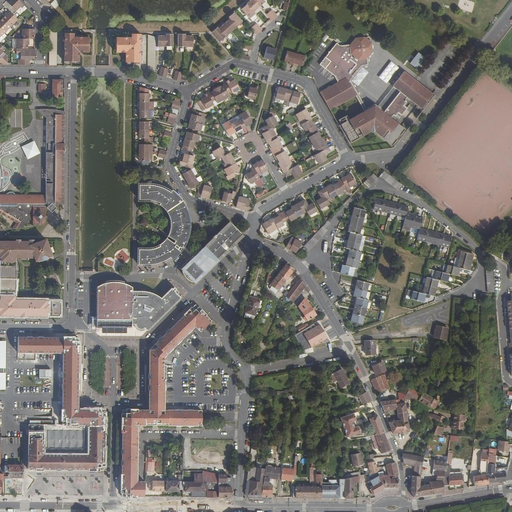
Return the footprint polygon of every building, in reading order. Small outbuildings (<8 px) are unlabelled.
[(11,0),(8,3),(16,11),(23,4),(18,0),(11,0)] [(53,0),(50,4),(55,9),(63,0),(53,0)] [(247,4),(254,12),(259,7),(259,6),(253,0),(250,0),(246,4),(247,4)] [(249,19),(255,14),(254,12),(247,4),(241,9),(249,19)] [(275,19),(278,16),(272,10),(269,12),(275,19)] [(3,18),(11,26),(18,20),(10,11),(7,14),(3,18)] [(237,27),(242,22),(234,12),(228,17),(229,18),(236,27),(237,27)] [(269,12),(266,15),(272,21),(275,19),(269,12)] [(0,29),(4,33),(11,26),(3,18),(0,21),(0,29)] [(224,23),(231,31),(236,27),(229,18),(224,23)] [(218,28),(225,36),(231,31),(224,23),(218,28)] [(256,23),(254,26),(259,32),(262,30),(256,23)] [(257,35),(259,32),(254,26),(251,28),(257,35)] [(220,41),(225,37),(225,36),(218,28),(217,27),(211,32),(220,41)] [(33,29),(22,29),(22,39),(28,39),(29,39),(33,39),(33,35),(33,29)] [(64,62),(79,62),(79,52),(89,52),(89,37),(73,37),(73,33),(72,33),(72,29),(64,29),(64,62)] [(125,62),(133,62),(133,68),(141,70),(140,35),(140,34),(131,34),(131,35),(131,37),(116,37),(116,52),(121,52),(125,52),(125,57),(125,62)] [(319,64),(334,76),(337,82),(346,78),(348,81),(350,80),(353,76),(352,75),(356,70),(357,71),(362,65),(368,65),(367,59),(366,59),(372,51),(371,42),(369,41),(370,40),(370,38),(368,37),(367,37),(366,38),(364,37),(355,38),(349,46),(349,44),(340,46),(336,43),(319,64)] [(22,39),(16,39),(16,48),(28,48),(28,45),(28,39),(22,39)] [(265,59),(273,61),(276,49),(265,46),(263,54),(266,55),(265,59)] [(19,65),(27,65),(27,58),(30,59),(34,59),(35,49),(28,48),(16,48),(16,54),(20,54),(20,60),(19,60),(19,65)] [(297,64),(302,66),(305,56),(287,51),(284,61),(289,62),(289,64),(296,66),(297,64)] [(419,54),(411,64),(418,69),(426,59),(419,54)] [(387,83),(399,66),(390,61),(378,77),(387,83)] [(407,97),(418,106),(420,102),(424,105),(430,98),(426,95),(429,91),(404,71),(392,86),(399,91),(407,97)] [(228,80),(225,81),(226,82),(227,84),(231,91),(232,93),(239,89),(233,78),(230,80),(231,81),(230,82),(229,81),(228,80)] [(320,92),(330,110),(356,95),(348,81),(346,78),(337,82),(320,92)] [(62,79),(52,79),(52,97),(62,97),(62,92),(61,92),(61,84),(62,84),(62,79)] [(356,95),(364,111),(367,110),(350,80),(348,81),(356,95)] [(220,86),(217,88),(223,100),(229,96),(227,93),(231,91),(227,84),(220,87),(220,86)] [(253,88),(254,86),(250,85),(249,89),(247,88),(245,96),(247,96),(247,97),(255,99),(259,86),(255,85),(255,87),(255,88),(253,88)] [(149,90),(139,87),(139,101),(149,102),(149,90)] [(285,104),(286,101),(289,90),(278,87),(275,98),(285,101),(284,104),(285,104)] [(217,103),(223,100),(217,88),(213,90),(214,91),(208,94),(212,102),(215,100),(217,103)] [(300,93),(289,90),(286,101),(297,104),(300,93)] [(399,91),(383,112),(391,118),(393,115),(394,116),(397,113),(401,116),(407,108),(403,105),(406,102),(404,100),(407,97),(399,91)] [(206,109),(214,105),(212,102),(208,94),(207,93),(204,95),(205,97),(204,98),(203,96),(200,98),(202,102),(199,104),(202,110),(206,108),(206,109)] [(149,102),(139,101),(139,110),(149,110),(153,110),(153,102),(149,102)] [(374,132),(388,143),(391,139),(394,142),(402,133),(399,130),(401,126),(391,118),(383,112),(374,105),(367,110),(364,111),(340,124),(351,143),(370,131),(374,132)] [(46,118),(46,143),(48,143),(48,148),(60,148),(60,144),(64,144),(64,136),(63,136),(63,130),(64,130),(64,111),(59,110),(57,110),(52,109),(49,109),(43,109),(37,109),(46,118)] [(295,115),(301,124),(310,119),(311,119),(306,109),(295,115)] [(149,110),(139,110),(139,118),(149,118),(149,110)] [(195,111),(195,115),(191,114),(189,121),(202,124),(203,125),(206,114),(195,111)] [(242,120),(245,127),(252,123),(245,111),(239,115),(242,120)] [(167,120),(175,123),(177,115),(169,113),(167,120)] [(278,124),(273,116),(265,120),(268,125),(262,128),(264,132),(272,128),(274,127),(278,124)] [(301,124),(305,131),(308,129),(310,132),(317,128),(315,125),(314,126),(312,122),(310,119),(301,124)] [(231,124),(235,132),(245,127),(242,120),(239,122),(238,120),(231,124)] [(189,121),(187,128),(200,132),(202,124),(189,121)] [(222,124),(229,136),(235,132),(231,124),(229,121),(222,124)] [(139,130),(148,130),(148,122),(139,122),(139,130)] [(277,138),(272,128),(264,132),(262,134),(267,144),(268,143),(277,138)] [(310,132),(311,135),(308,137),(312,144),(313,143),(321,138),(319,135),(317,132),(319,131),(317,128),(310,132)] [(148,137),(148,130),(139,130),(139,138),(144,138),(144,141),(151,141),(152,141),(152,137),(148,137)] [(186,132),(184,139),(197,142),(199,135),(186,132)] [(279,149),(278,146),(281,144),(277,138),(268,143),(270,146),(272,149),(270,150),(272,153),(279,149)] [(313,143),(318,153),(328,147),(322,138),(321,138),(313,143)] [(184,139),(182,146),(186,147),(185,150),(192,152),(195,142),(184,139)] [(34,141),(21,147),(27,159),(40,153),(34,141)] [(60,148),(48,148),(48,152),(64,152),(64,144),(60,144),(60,148)] [(139,153),(148,153),(148,148),(148,144),(139,144),(139,153)] [(222,157),(230,152),(228,148),(224,151),(221,146),(212,151),(217,159),(222,157)] [(314,155),(319,164),(327,159),(324,155),(330,151),(328,147),(318,153),(314,155)] [(288,157),(284,150),(281,152),(279,149),(272,153),(274,156),(275,156),(277,159),(279,162),(288,157)] [(52,183),(52,195),(45,195),(15,194),(14,193),(13,193),(12,192),(11,192),(10,192),(9,192),(8,193),(7,193),(6,194),(0,194),(0,209),(13,217),(14,214),(19,217),(21,214),(24,216),(16,228),(24,227),(24,224),(28,224),(28,220),(33,220),(32,226),(45,224),(45,217),(44,217),(44,215),(45,215),(45,208),(47,208),(50,211),(51,210),(53,210),(55,209),(56,208),(54,205),(54,204),(63,204),(64,152),(48,152),(45,152),(45,171),(46,171),(47,175),(48,178),(50,180),(52,181),(52,183)] [(229,166),(236,162),(230,152),(222,157),(226,164),(227,163),(229,166)] [(142,161),(148,161),(148,153),(139,153),(139,161),(142,161)] [(186,167),(187,163),(192,165),(194,156),(184,154),(183,159),(182,162),(180,161),(179,165),(186,167)] [(279,162),(278,163),(283,173),(293,167),(288,157),(279,162)] [(254,168),(258,175),(268,170),(262,160),(253,165),(254,168)] [(235,171),(239,169),(236,162),(229,166),(227,167),(224,169),(228,175),(235,171)] [(182,174),(186,181),(195,177),(190,169),(194,168),(192,165),(187,163),(186,167),(186,168),(187,171),(182,174)] [(291,173),(294,178),(302,174),(297,165),(293,167),(283,173),(286,177),(291,173)] [(250,184),(255,181),(257,186),(263,183),(258,175),(254,168),(251,170),(252,171),(249,173),(245,175),(250,184)] [(345,186),(346,189),(349,188),(356,183),(351,173),(341,179),(345,186)] [(186,181),(190,188),(196,185),(197,188),(199,189),(202,190),(203,185),(202,182),(199,184),(195,177),(186,181)] [(337,194),(337,195),(343,191),(341,188),(345,186),(341,179),(337,181),(338,182),(335,184),(332,186),(337,194)] [(138,249),(138,263),(145,264),(157,262),(169,257),(178,248),(184,237),(186,224),(184,212),(178,201),(170,192),(158,186),(146,183),(139,184),(139,198),(146,197),(154,199),(161,203),(167,209),(170,216),(171,224),(170,232),(166,239),(160,245),(153,249),(145,250),(138,249)] [(321,190),(327,200),(337,194),(332,186),(331,184),(321,190)] [(211,187),(203,185),(202,190),(199,189),(197,196),(200,197),(201,195),(203,196),(209,197),(211,187)] [(258,198),(267,192),(265,188),(256,195),(258,198)] [(321,198),(316,200),(321,209),(329,204),(327,200),(321,190),(317,192),(321,198)] [(221,201),(229,203),(230,198),(234,199),(236,192),(232,191),(232,194),(224,192),(221,201)] [(236,208),(247,211),(250,200),(239,196),(236,208)] [(373,209),(381,211),(384,200),(376,198),(373,209)] [(309,215),(317,210),(313,202),(308,205),(305,199),(301,202),(306,212),(309,215)] [(381,211),(389,213),(392,202),(384,200),(381,211)] [(292,208),(297,217),(306,212),(301,202),(291,207),(292,208)] [(389,213),(397,215),(400,204),(392,202),(389,213)] [(397,215),(405,217),(406,212),(408,206),(400,204),(397,215)] [(352,215),(364,218),(366,210),(354,207),(352,215)] [(289,218),(290,221),(297,217),(292,208),(289,210),(286,212),(285,211),(281,213),(285,219),(289,218)] [(0,209),(0,213),(16,222),(18,220),(13,217),(0,209)] [(403,225),(411,228),(415,214),(406,212),(405,217),(403,225)] [(273,219),(278,228),(284,225),(282,221),(285,219),(281,213),(278,215),(279,216),(275,218),(273,219)] [(16,222),(12,229),(16,228),(24,216),(21,214),(19,218),(18,220),(16,222)] [(419,230),(420,228),(423,216),(415,214),(411,228),(419,230)] [(350,223),(361,226),(364,218),(352,215),(350,223)] [(143,217),(139,224),(145,227),(149,221),(143,217)] [(262,224),(268,234),(278,228),(273,219),(272,218),(262,224)] [(229,221),(215,235),(217,237),(230,223),(229,221)] [(202,248),(198,252),(216,263),(227,252),(225,250),(227,248),(229,250),(243,236),(230,223),(217,237),(215,235),(212,238),(214,239),(204,249),(202,248)] [(350,232),(359,234),(361,226),(350,223),(348,231),(350,232)] [(417,239),(425,241),(428,230),(420,228),(419,230),(417,239)] [(425,241),(433,243),(436,232),(428,230),(425,241)] [(359,234),(350,232),(348,240),(359,243),(362,235),(359,234)] [(433,243),(441,245),(444,234),(436,232),(433,243)] [(441,245),(449,248),(452,236),(444,234),(441,245)] [(300,245),(301,243),(291,237),(286,247),(295,253),(296,251),(300,245)] [(212,238),(202,248),(204,249),(214,239),(212,238)] [(27,256),(27,258),(34,258),(35,261),(40,259),(40,257),(45,255),(46,257),(51,255),(46,241),(45,239),(38,242),(38,241),(0,240),(0,315),(20,316),(20,314),(27,314),(27,316),(59,316),(59,311),(58,311),(58,306),(59,306),(59,300),(20,300),(20,301),(15,301),(15,300),(15,288),(14,288),(14,269),(15,269),(16,258),(15,256),(27,256)] [(359,243),(348,240),(346,248),(357,251),(359,243)] [(358,252),(350,249),(348,258),(359,261),(361,252),(358,252)] [(122,250),(117,254),(123,262),(129,257),(122,250)] [(459,259),(471,262),(473,254),(461,251),(459,259)] [(183,270),(193,260),(204,271),(193,282),(195,283),(216,263),(198,252),(192,258),(183,270)] [(359,261),(348,258),(346,266),(355,268),(357,269),(359,261)] [(460,268),(469,270),(471,262),(459,259),(457,267),(460,268)] [(193,282),(204,271),(193,260),(183,270),(182,271),(193,282)] [(272,286),(278,290),(294,269),(286,264),(270,284),(272,286)] [(341,273),(353,276),(355,268),(346,266),(343,265),(341,273)] [(449,274),(458,276),(460,268),(457,267),(453,266),(448,265),(445,273),(449,274)] [(438,280),(447,282),(449,274),(445,273),(437,271),(434,279),(438,280)] [(424,285),(436,288),(438,280),(434,279),(427,277),(424,285)] [(305,286),(300,278),(286,296),(293,302),(305,286)] [(355,288),(366,291),(369,283),(357,280),(355,288)] [(96,286),(96,327),(132,327),(132,324),(135,324),(135,326),(136,327),(138,328),(139,329),(141,329),(143,329),(145,328),(147,331),(181,298),(174,291),(169,295),(167,292),(161,298),(159,297),(157,295),(153,293),(151,292),(148,291),(147,291),(143,291),(141,291),(141,294),(135,294),(135,291),(132,291),(132,287),(130,286),(127,284),(124,283),(121,282),(117,282),(112,282),(109,282),(106,283),(102,284),(100,285),(96,286)] [(425,294),(434,296),(436,288),(424,285),(422,293),(425,294)] [(357,297),(364,299),(366,291),(355,288),(353,296),(357,297)] [(411,299),(423,302),(425,294),(422,293),(413,291),(411,299)] [(260,300),(251,297),(250,301),(248,301),(246,308),(248,308),(247,313),(245,312),(243,317),(254,320),(257,308),(259,308),(262,301),(260,300)] [(354,305),(366,308),(368,300),(364,299),(357,297),(354,305)] [(316,315),(305,298),(298,306),(300,310),(305,316),(307,320),(316,315)] [(155,345),(150,350),(150,358),(152,361),(152,383),(164,383),(164,366),(163,366),(163,358),(164,356),(169,352),(173,348),(177,344),(181,341),(181,340),(188,333),(192,330),(192,329),(194,326),(194,325),(195,325),(195,326),(200,331),(203,329),(206,331),(207,331),(211,328),(211,326),(208,323),(211,321),(206,315),(198,307),(196,305),(194,305),(192,307),(192,306),(189,309),(189,310),(187,312),(186,312),(183,314),(184,315),(170,329),(169,328),(166,332),(166,333),(162,336),(161,336),(157,340),(158,341),(154,344),(155,345)] [(352,313),(363,316),(366,308),(354,305),(352,313)] [(350,321),(361,324),(363,316),(352,313),(350,321)] [(311,348),(326,343),(324,339),(327,337),(320,324),(303,334),(311,348)] [(448,328),(436,325),(433,337),(445,340),(448,328)] [(18,337),(18,352),(36,352),(63,353),(62,383),(75,383),(76,341),(75,341),(73,339),(73,338),(67,338),(67,337),(65,337),(62,337),(62,340),(60,340),(60,337),(57,337),(18,337)] [(265,342),(256,339),(254,346),(263,349),(265,342)] [(375,347),(365,346),(365,355),(376,354),(375,347)] [(259,351),(253,349),(251,356),(256,358),(259,351)] [(381,360),(372,364),(376,373),(385,369),(381,360)] [(342,369),(334,373),(340,388),(348,384),(342,369)] [(391,370),(371,378),(376,391),(389,385),(385,376),(392,373),(391,370)] [(104,386),(111,385),(109,373),(102,374),(104,386)] [(73,386),(63,386),(62,406),(65,406),(72,406),(74,404),(75,404),(75,389),(73,389),(73,386)] [(164,387),(152,387),(152,402),(152,403),(154,405),(164,406),(164,405),(164,387)] [(405,394),(403,398),(404,399),(406,399),(409,395),(411,396),(414,390),(408,387),(405,394)] [(372,401),(368,393),(367,392),(359,394),(363,404),(371,401),(372,401)] [(440,393),(437,392),(435,399),(422,392),(421,393),(419,392),(417,397),(416,399),(432,408),(437,400),(438,401),(439,398),(440,393)] [(380,400),(384,411),(388,410),(396,409),(395,404),(395,399),(380,400)] [(396,409),(396,412),(406,410),(405,402),(395,404),(396,409)] [(65,406),(62,406),(62,409),(62,412),(65,412),(75,412),(75,404),(74,404),(72,406),(65,406)] [(154,412),(128,413),(126,415),(125,415),(125,466),(123,466),(122,493),(124,493),(125,494),(125,496),(137,496),(137,481),(137,429),(139,429),(141,426),(141,425),(176,425),(176,426),(181,426),(182,425),(187,425),(188,426),(192,426),(193,425),(201,425),(201,419),(201,410),(193,410),(193,409),(188,409),(187,410),(182,410),(181,409),(176,409),(176,410),(168,410),(167,411),(154,411),(154,412)] [(389,421),(393,432),(409,430),(406,414),(406,411),(406,410),(396,412),(398,420),(393,421),(389,421)] [(432,412),(430,411),(425,419),(430,420),(431,417),(437,420),(442,422),(443,417),(440,415),(432,412)] [(28,424),(28,468),(89,469),(89,468),(99,468),(99,467),(100,465),(102,465),(102,455),(101,455),(101,415),(100,415),(98,413),(98,412),(75,412),(65,412),(62,412),(62,424),(52,424),(52,421),(40,420),(35,420),(35,424),(30,424),(28,424)] [(360,432),(358,426),(354,427),(352,421),(356,420),(354,413),(340,417),(347,437),(360,432)] [(465,429),(465,414),(453,414),(452,429),(465,429)] [(384,432),(378,415),(369,419),(375,436),(384,432)] [(435,435),(442,436),(444,427),(436,426),(435,435)] [(384,432),(375,436),(379,449),(381,453),(390,450),(384,432)] [(375,450),(379,449),(375,436),(371,437),(375,450)] [(507,440),(497,440),(496,449),(511,450),(511,446),(511,444),(507,442),(507,440)] [(473,479),(474,486),(488,484),(488,482),(486,474),(487,462),(488,454),(488,449),(482,449),(482,452),(481,452),(482,475),(474,476),(473,479)] [(359,453),(350,455),(353,466),(363,464),(359,453)] [(421,456),(403,453),(403,463),(417,466),(421,467),(421,466),(422,463),(423,460),(424,456),(424,455),(421,454),(421,456)] [(493,454),(488,454),(487,462),(487,472),(486,474),(488,482),(505,481),(505,474),(506,473),(506,471),(507,470),(507,468),(508,467),(494,469),(494,463),(492,463),(493,456),(493,454)] [(446,460),(442,460),(441,462),(442,462),(441,470),(436,469),(435,481),(429,481),(429,484),(431,494),(443,492),(443,485),(443,470),(445,470),(446,462),(446,460)] [(376,468),(375,461),(368,463),(368,464),(370,473),(377,472),(380,471),(380,467),(376,468)] [(395,462),(386,464),(386,466),(388,474),(389,477),(397,476),(398,476),(396,465),(396,464),(395,462)] [(449,462),(446,462),(445,470),(443,470),(443,485),(446,485),(468,483),(470,469),(467,469),(467,473),(456,474),(456,471),(452,471),(452,475),(447,475),(449,462)] [(23,465),(5,465),(5,472),(8,472),(8,477),(23,477),(23,465)] [(293,466),(283,465),(282,477),(292,478),(292,477),(293,466)] [(279,467),(265,466),(265,468),(263,489),(272,489),(273,484),(269,484),(270,478),(278,478),(279,467)] [(265,468),(257,468),(256,480),(250,480),(250,481),(247,480),(247,486),(246,486),(245,489),(246,489),(246,493),(247,493),(248,493),(248,494),(253,495),(253,496),(257,496),(257,495),(262,496),(263,494),(263,489),(265,468)] [(194,481),(183,481),(183,490),(183,492),(188,492),(188,493),(190,493),(190,497),(217,497),(217,485),(218,482),(225,482),(227,474),(218,474),(203,470),(203,473),(194,473),(194,481)] [(328,483),(321,483),(321,497),(344,498),(344,478),(344,474),(344,470),(339,470),(339,485),(335,485),(335,479),(329,480),(328,483)] [(321,497),(321,483),(321,471),(319,471),(316,471),(316,474),(315,474),(315,486),(312,486),(309,486),(293,486),(292,497),(321,497)] [(380,471),(377,472),(378,476),(379,478),(379,479),(380,481),(380,483),(381,484),(382,485),(383,486),(384,488),(399,487),(397,476),(389,477),(388,474),(383,475),(381,476),(381,474),(380,471)] [(379,478),(378,476),(377,472),(374,473),(370,473),(369,473),(372,480),(368,482),(369,489),(373,495),(375,494),(375,493),(384,488),(383,486),(382,485),(381,484),(380,483),(380,481),(379,479),(379,478)] [(356,476),(344,478),(344,498),(353,498),(355,483),(360,482),(359,475),(356,476)] [(157,476),(152,476),(152,483),(149,483),(149,489),(151,489),(151,491),(163,491),(164,481),(157,481),(157,476)] [(415,476),(411,476),(411,491),(414,497),(418,496),(418,493),(418,490),(419,485),(419,482),(419,478),(420,476),(415,476)] [(177,480),(166,480),(166,491),(178,492),(178,490),(183,490),(183,481),(177,480)] [(229,485),(217,485),(217,497),(231,497),(231,480),(229,480),(229,485)] [(429,484),(419,485),(418,490),(418,493),(418,496),(431,494),(429,484)]
